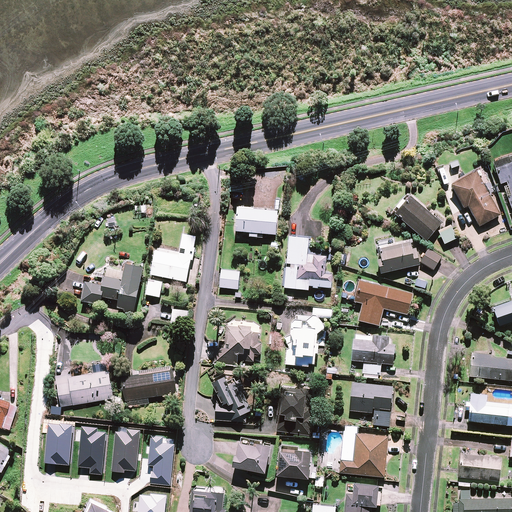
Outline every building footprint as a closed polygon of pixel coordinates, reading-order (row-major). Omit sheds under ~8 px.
[(511,151),(494,158),(501,181),(507,179),(511,193),(508,193),(511,206),(511,151)] [(481,178),(477,169),(452,182),(463,205),(468,202),(479,224),(500,213),(483,177),(481,178)] [(441,221),(410,193),(395,210),(426,238),(441,221)] [(278,208),(237,205),(235,230),(250,231),(249,236),(258,237),(258,232),(276,233),(278,208)] [(466,229),(462,216),(455,218),(460,231),(466,229)] [(457,236),(451,223),(439,229),(444,241),(457,236)] [(197,234),(183,231),(179,251),(155,246),(149,275),(187,282),(197,234)] [(332,260),(333,254),(327,253),(327,251),(310,249),(311,235),(289,233),(283,287),(308,290),(309,285),(330,288),(332,273),(324,273),(326,260),(332,260)] [(409,240),(380,246),(384,263),(379,265),(380,271),(422,262),(433,268),(441,255),(417,241),(409,240)] [(351,255),(343,252),(340,263),(348,265),(351,255)] [(144,264),(126,261),(123,278),(105,274),(103,283),(86,279),(82,298),(101,302),(103,295),(119,298),(117,307),(134,311),(144,264)] [(241,271),(222,269),(220,288),(239,290),(241,271)] [(163,282),(149,278),(146,295),(160,298),(163,282)] [(412,292),(361,279),(356,299),(364,301),(360,318),(380,323),(384,306),(407,312),(412,292)] [(511,320),(511,298),(494,304),(499,324),(511,320)] [(190,309),(174,306),(171,323),(188,326),(190,309)] [(332,308),(312,307),(311,321),(292,321),(291,335),(287,335),(286,363),(315,365),(316,346),(326,346),(327,330),(325,330),(325,317),(332,318),(332,308)] [(251,325),(227,324),(227,345),(215,344),(215,359),(228,360),(228,364),(237,364),(237,351),(246,352),(246,361),(254,361),(254,354),(259,354),(260,332),(251,332),(251,325)] [(388,335),(355,333),(353,360),(364,360),(363,376),(380,377),(381,362),(394,363),(395,345),(388,344),(388,335)] [(511,358),(469,351),(465,373),(511,380),(511,358)] [(113,399),(108,364),(94,366),(95,371),(57,377),(61,407),(113,399)] [(175,395),(171,369),(123,376),(128,408),(149,405),(148,398),(175,395)] [(247,412),(249,411),(240,389),(244,387),(241,378),(229,383),(225,374),(212,379),(221,402),(216,401),(214,422),(246,424),(247,412)] [(393,384),(353,382),(351,410),(373,412),(372,424),(390,425),(393,384)] [(311,435),(310,390),(280,390),(280,435),(311,435)] [(511,403),(485,400),(486,392),(471,390),(470,400),(466,400),(465,408),(469,408),(468,419),(511,423),(511,403)] [(0,428),(9,432),(17,407),(0,401),(0,428)] [(355,461),(358,432),(344,431),(342,460),(355,461)] [(355,461),(342,460),(341,472),(385,475),(388,435),(358,432),(355,461)] [(270,443),(240,437),(235,465),(265,470),(270,443)] [(0,474),(11,453),(0,447),(0,474)] [(311,449),(295,448),(295,450),(278,449),(276,474),(308,476),(311,449)] [(502,457),(461,452),(458,475),(499,480),(502,457)] [(378,482),(355,481),(355,488),(347,488),(345,511),(369,511),(370,503),(381,504),(381,493),(378,493),(378,482)] [(268,491),(257,489),(256,496),(267,497),(268,491)] [(224,511),(225,493),(194,491),(193,511),(224,511)] [(511,511),(511,493),(456,495),(456,511),(511,511)]
